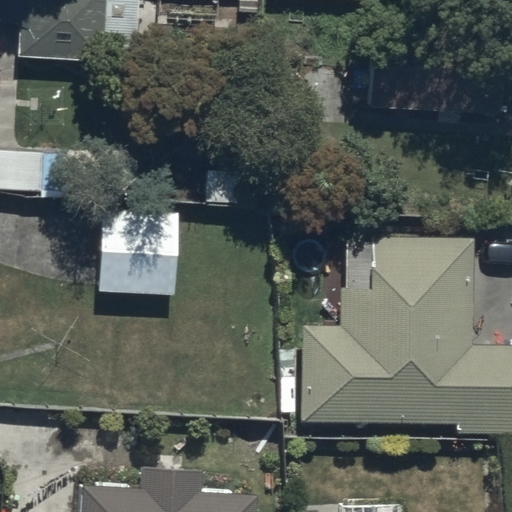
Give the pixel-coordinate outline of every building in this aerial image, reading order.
[(139,0),(16,0),(13,48),(136,56),(139,0)] [(365,51),(361,98),(491,108),(495,61),(365,51)] [(94,202),(92,282),(169,285),(171,249),(203,251),(205,220),(172,219),(172,205),(94,202)] [(295,316),(295,339),(276,339),(277,404),(296,404),(296,410),(452,408),(453,423),(511,422),(511,335),(468,336),(467,229),(365,230),(365,276),(337,276),(337,315),(295,316)] [(239,511),(240,470),(189,469),(190,445),(128,443),(127,465),(67,464),(66,511),(239,511)] [(393,511),(393,495),(332,496),(332,511),(393,511)]
